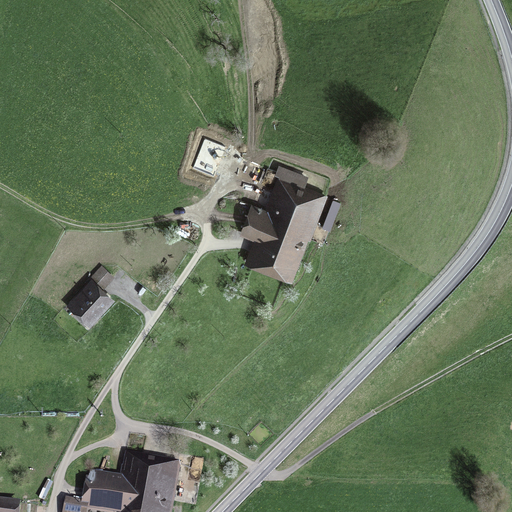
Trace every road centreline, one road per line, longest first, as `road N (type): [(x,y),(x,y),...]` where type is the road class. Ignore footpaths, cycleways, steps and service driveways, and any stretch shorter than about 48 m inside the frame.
road 1 (secondary): [(222,511),(457,272),(511,183)]
road 2 (track): [(262,471),(282,474),(373,412),(511,339)]
road 3 (track): [(0,185),(91,226),(195,213),(205,240)]
